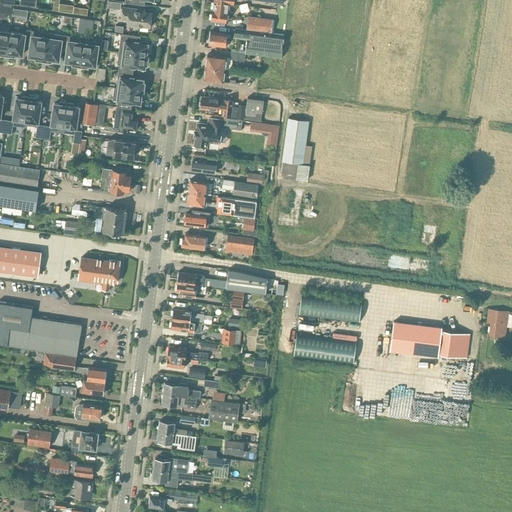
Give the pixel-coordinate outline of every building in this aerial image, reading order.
[(108,1),(107,7),(120,9),(121,2),(108,1)] [(233,4),(213,1),(211,20),(225,22),(228,3),(233,4)] [(127,20),(127,24),(141,25),(140,31),(148,32),(149,27),(150,27),(152,12),(138,11),(138,9),(123,7),(121,19),(127,20)] [(28,10),(20,9),(19,17),(27,18),(28,10)] [(248,16),(246,29),(271,32),(273,20),(248,16)] [(85,27),(87,19),(80,18),(79,26),(85,27)] [(94,20),(87,19),(85,27),(92,28),(94,20)] [(43,60),(44,58),(47,37),(46,37),(33,35),(33,30),(25,29),(24,34),(23,44),(24,44),(30,45),(29,56),(36,57),(36,59),(41,60),(43,60)] [(283,35),(251,31),(235,29),(234,38),(247,40),(245,54),(281,58),(283,35)] [(7,55),(7,53),(10,32),(0,30),(0,53),(4,54),(7,55)] [(7,55),(9,55),(11,55),(14,56),(15,54),(22,55),(24,44),(23,44),(24,34),(10,32),(7,53),(7,55)] [(43,60),(46,61),(47,61),(51,61),(51,59),(59,60),(60,49),(67,50),(69,40),(70,36),(47,32),(46,37),(47,37),(44,58),(43,60)] [(208,38),(208,42),(209,43),(209,45),(225,47),(226,39),(230,38),(230,34),(226,34),(211,32),(210,38),(208,38)] [(140,43),(140,36),(121,34),(119,49),(119,52),(146,55),(147,52),(148,44),(140,43)] [(80,66),(80,63),(83,42),(69,40),(67,50),(65,61),(73,62),(72,64),(77,65),(80,66)] [(80,66),(82,66),(88,67),(88,64),(95,66),(99,42),(83,40),(83,42),(80,63),(80,66)] [(147,65),(148,56),(146,56),(146,55),(119,52),(117,64),(119,64),(118,70),(133,72),(134,66),(145,67),(145,65),(147,65)] [(232,59),(244,61),(245,54),(236,53),(230,52),(229,57),(207,55),(207,60),(206,61),(205,64),(206,66),(206,67),(224,69),(230,70),(231,68),(232,61),(232,59)] [(222,82),(224,69),(206,67),(206,68),(204,70),(204,72),(205,74),(204,79),(222,82)] [(143,82),(143,79),(132,78),(133,72),(118,70),(117,77),(118,77),(117,88),(116,88),(142,91),(144,91),(145,82),(143,82)] [(140,103),(142,91),(116,88),(117,88),(114,87),(113,100),(117,100),(117,107),(131,109),(132,102),(140,103)] [(13,121),(12,125),(25,127),(25,124),(29,97),(22,96),(22,98),(16,97),(16,98),(15,107),(14,108),(14,110),(13,117),(13,121)] [(29,97),(25,124),(26,124),(37,126),(37,124),(38,124),(39,114),(40,110),(41,101),(36,100),(36,98),(29,97)] [(201,97),(199,108),(217,110),(217,107),(223,108),(222,116),(236,118),(238,107),(232,106),(233,101),(201,97)] [(245,105),(244,118),(257,120),(261,121),(264,99),(247,97),(246,104),(245,104),(245,105)] [(51,126),(50,130),(63,132),(67,103),(60,102),(59,103),(54,103),(52,112),(52,114),(52,116),(51,122),(50,126),(51,126)] [(67,103),(63,132),(75,134),(75,130),(76,130),(77,119),(78,116),(79,106),(73,106),(74,104),(67,103)] [(98,105),(86,103),(84,112),(96,114),(98,105)] [(134,110),(116,108),(114,122),(113,127),(136,130),(137,120),(133,119),(134,110)] [(95,124),(96,114),(84,112),(83,122),(95,124)] [(195,130),(194,137),(196,137),(194,145),(206,147),(207,141),(219,143),(219,141),(221,139),(222,136),(220,133),(221,127),(240,130),(242,119),(223,117),(222,121),(213,120),(209,119),(208,125),(197,124),(196,130),(195,130)] [(312,146),(306,145),(307,136),(309,120),(306,120),(288,118),(282,161),(283,161),(281,171),(287,178),(296,179),(299,163),(309,165),(312,146)] [(6,120),(5,132),(10,133),(11,133),(12,125),(13,121),(12,121),(6,120)] [(279,125),(251,121),(250,130),(269,133),(268,137),(277,138),(279,125)] [(37,126),(36,136),(42,137),(44,125),(38,124),(37,124),(37,126)] [(44,125),(42,137),(49,138),(50,130),(51,126),(50,126),(44,125)] [(75,134),(74,142),(80,143),(82,131),(76,130),(75,130),(75,134)] [(108,140),(107,148),(114,149),(113,155),(133,158),(135,143),(108,140)] [(0,144),(0,163),(40,170),(42,152),(3,145),(0,144)] [(215,173),(217,158),(208,157),(208,161),(193,160),(191,170),(206,172),(215,173)] [(0,182),(37,188),(40,170),(0,163),(0,182)] [(101,179),(105,180),(130,183),(131,174),(126,173),(127,168),(118,167),(117,170),(103,168),(101,179)] [(248,174),(246,183),(262,185),(263,176),(248,174)] [(130,183),(105,180),(104,184),(102,183),(101,187),(104,187),(103,191),(123,193),(123,191),(128,192),(130,183)] [(188,192),(205,194),(206,182),(190,180),(188,192)] [(234,182),(223,180),(222,188),(233,190),(234,182)] [(260,197),(262,186),(234,182),(233,190),(233,194),(260,197)] [(0,204),(35,210),(38,189),(0,183),(0,204)] [(205,194),(188,192),(187,204),(203,206),(205,194)] [(215,200),(219,200),(218,212),(254,217),(256,202),(220,197),(220,196),(215,196),(215,200)] [(96,218),(125,222),(126,210),(96,206),(94,218),(96,218)] [(186,213),(184,224),(185,224),(186,224),(208,227),(210,212),(192,209),(191,214),(186,213)] [(255,237),(256,230),(256,229),(254,229),(255,219),(244,217),(242,229),(244,229),(243,235),(255,237)] [(125,222),(96,218),(94,230),(123,234),(125,222)] [(65,222),(64,230),(77,231),(78,223),(65,222)] [(206,236),(200,235),(185,233),(185,237),(183,237),(182,246),(199,248),(204,248),(206,236)] [(227,235),(225,251),(233,253),(233,256),(242,257),(243,254),(252,255),(254,239),(227,235)] [(0,245),(0,270),(38,276),(41,251),(0,245)] [(79,280),(92,281),(103,283),(102,290),(108,291),(109,284),(113,285),(113,282),(117,282),(120,261),(110,259),(110,260),(81,257),(79,274),(79,278),(80,279),(79,280)] [(226,281),(226,288),(265,293),(267,278),(238,271),(228,270),(226,281)] [(226,288),(226,281),(204,278),(204,275),(196,274),(178,272),(177,282),(199,285),(203,285),(210,286),(226,288)] [(199,285),(177,282),(175,292),(183,293),(182,296),(195,297),(196,292),(198,292),(199,285)] [(232,290),(230,307),(242,309),(244,292),(232,290)] [(302,293),(299,315),(359,322),(362,300),(302,293)] [(32,317),(33,307),(0,302),(0,344),(76,356),(81,324),(32,317)] [(507,311),(488,308),(486,322),(490,323),(488,335),(500,336),(501,323),(506,324),(507,311)] [(172,319),(190,321),(203,323),(204,315),(197,314),(197,316),(190,315),(191,311),(173,309),(172,319)] [(203,323),(190,321),(172,319),(171,329),(188,331),(189,327),(196,328),(196,327),(203,328),(203,323)] [(442,327),(394,321),(390,349),(438,356),(438,354),(456,356),(459,332),(442,330),(442,327)] [(234,344),(236,330),(225,329),(224,343),(234,344)] [(297,333),(294,356),(353,364),(356,340),(297,333)] [(201,342),(200,349),(215,351),(216,345),(201,342)] [(185,358),(191,359),(198,360),(198,359),(206,360),(207,360),(208,353),(198,352),(198,353),(186,352),(186,348),(169,346),(167,356),(185,358)] [(76,358),(45,354),(45,352),(35,351),(34,362),(43,363),(43,365),(74,370),(76,358)] [(185,358),(167,356),(166,366),(184,368),(185,358)] [(83,379),(104,382),(105,370),(89,367),(87,379),(83,378),(83,379)] [(190,368),(189,376),(196,377),(204,378),(205,369),(190,368)] [(104,382),(83,379),(81,391),(102,394),(104,382)] [(224,382),(204,379),(203,386),(223,388),(224,382)] [(165,383),(163,393),(197,397),(200,398),(201,391),(189,389),(187,383),(180,382),(179,384),(165,383)] [(52,393),(52,394),(63,396),(63,395),(76,397),(77,387),(61,385),(60,394),(52,393)] [(0,409),(7,410),(7,407),(19,409),(22,393),(0,389),(0,409)] [(213,391),(212,400),(224,401),(225,393),(213,391)] [(197,398),(197,397),(163,393),(162,404),(195,408),(197,398)] [(47,394),(45,406),(57,408),(58,401),(62,401),(63,396),(52,394),(47,394)] [(208,418),(236,422),(239,403),(224,401),(212,400),(211,400),(208,418)] [(84,404),(84,405),(79,404),(75,407),(74,416),(77,419),(85,420),(86,419),(87,418),(99,419),(101,406),(84,404)] [(195,417),(180,415),(179,422),(194,424),(195,417)] [(192,435),(193,431),(187,431),(187,430),(174,428),(175,422),(160,420),(158,431),(192,435)] [(51,432),(29,428),(28,435),(14,433),(13,442),(27,443),(27,444),(49,447),(51,432)] [(97,437),(98,433),(74,429),(72,445),(96,448),(96,444),(97,437)] [(158,431),(157,441),(172,443),(178,444),(177,448),(194,450),(196,436),(192,435),(158,431)] [(228,440),(226,449),(243,451),(244,442),(236,441),(228,440)] [(155,458),(153,469),(168,471),(187,473),(188,469),(189,459),(170,457),(170,460),(155,458)] [(208,457),(207,465),(214,466),(213,474),(222,475),(222,473),(228,473),(229,459),(208,457)] [(93,466),(76,464),(76,461),(50,458),(48,474),(67,476),(67,473),(92,477),(93,466)] [(153,469),(152,479),(166,481),(165,485),(177,486),(178,478),(192,480),(193,474),(187,473),(168,471),(153,469)] [(91,482),(75,480),(74,491),(71,490),(70,496),(89,498),(91,482)] [(39,485),(39,491),(52,493),(52,486),(39,485)] [(188,494),(175,492),(166,491),(165,497),(184,499),(184,501),(178,500),(177,504),(186,505),(187,500),(197,501),(198,495),(188,494)] [(150,496),(149,507),(163,509),(164,503),(171,504),(172,499),(150,496)] [(35,511),(37,501),(25,499),(24,509),(30,510),(29,511),(30,511),(35,511)]
